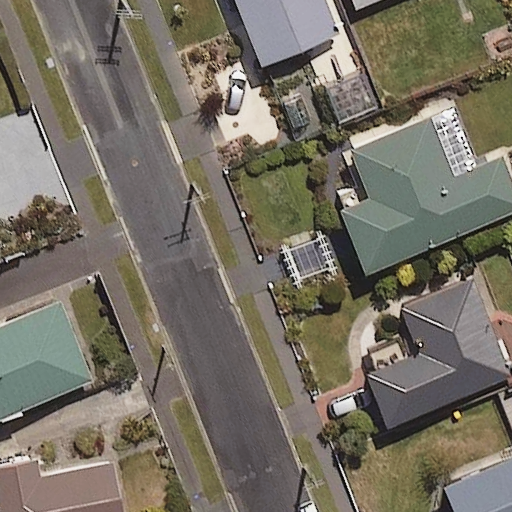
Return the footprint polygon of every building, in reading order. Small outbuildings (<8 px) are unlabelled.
[(231,0),(255,59),(333,28),(322,0),(231,0)] [(511,187),(498,152),(472,162),(449,102),(343,143),(362,192),(334,203),(358,266),(511,206),(511,187)] [(294,277),(329,264),(318,233),(282,246),(294,277)] [(382,419),(505,372),(469,277),(397,304),(414,348),(363,368),(382,419)] [(0,410),(87,377),(57,298),(0,320),(0,410)] [(511,511),(511,448),(437,478),(450,511),(511,511)] [(122,511),(114,462),(37,476),(34,459),(0,464),(0,511),(122,511)]
